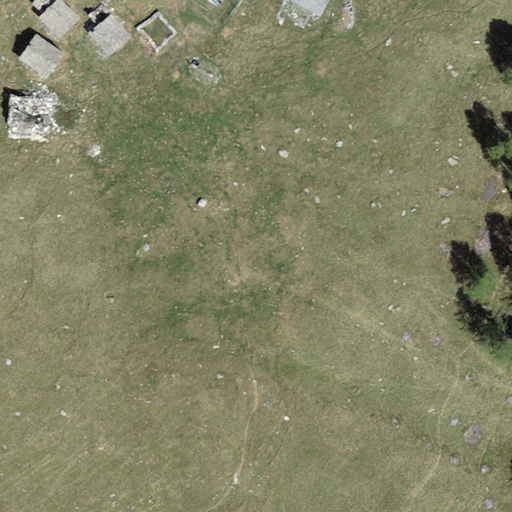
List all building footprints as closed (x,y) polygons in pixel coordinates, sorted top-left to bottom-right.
[(37,0),(33,5),(41,12),(37,17),(60,37),(79,17),(60,0),(37,0)] [(326,0),(292,0),(320,14),(326,0)] [(130,32),(109,10),(84,34),(105,56),(130,32)] [(157,14),(138,29),(155,49),(173,34),(157,14)] [(61,54),(34,34),(17,58),(44,78),(61,54)] [(47,101),(11,98),(8,139),(44,142),(47,101)]
